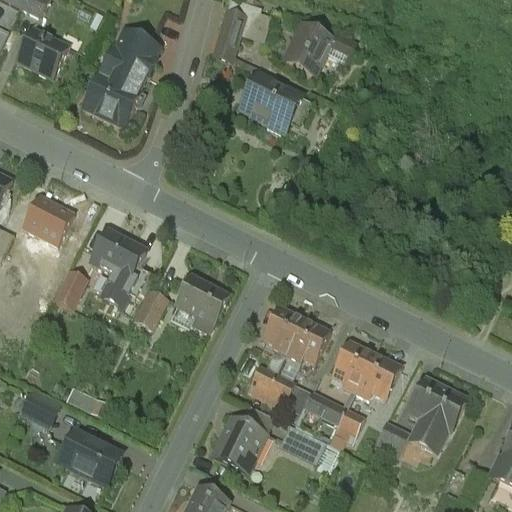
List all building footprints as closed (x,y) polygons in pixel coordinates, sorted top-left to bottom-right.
[(26,0),(0,0),(0,2),(20,13),(26,0)] [(50,3),(44,0),(26,0),(20,13),(40,23),(50,3)] [(259,14),(230,5),(229,9),(228,11),(231,12),(231,11),(258,20),(259,14)] [(258,20),(231,11),(231,12),(228,11),(225,23),(244,29),(243,30),(254,34),(258,20)] [(244,29),(225,23),(220,37),(239,43),(243,30),(244,29)] [(331,45),(304,32),(286,68),(313,81),(331,45)] [(69,53),(32,34),(16,66),(53,84),(69,53)] [(117,88),(99,79),(82,113),(101,122),(102,121),(124,132),(124,133),(125,133),(141,99),(138,97),(145,82),(149,84),(156,70),(152,68),(159,54),(124,37),(115,56),(113,55),(112,57),(133,67),(130,73),(125,71),(117,88)] [(239,43),(220,37),(214,60),(231,69),(239,43)] [(302,103),(259,81),(255,89),(241,117),(268,130),(266,134),(280,141),(282,137),(284,138),(302,103)] [(0,211),(12,187),(0,181),(0,211)] [(74,220),(39,202),(22,234),(40,244),(25,273),(41,282),(57,252),(74,220)] [(0,269),(0,270),(14,241),(0,234),(0,269)] [(145,258),(107,238),(91,270),(129,290),(145,258)] [(86,285),(70,277),(55,308),(71,316),(86,285)] [(229,301),(192,282),(176,312),(196,323),(192,331),(208,339),(213,331),(229,301)] [(166,305),(150,297),(135,328),(151,336),(166,305)] [(305,325),(278,312),(263,345),(284,356),(281,362),(286,364),(305,325)] [(330,338),(305,325),(286,364),(290,366),(293,360),(315,371),(330,338)] [(374,360),(348,347),(333,380),(354,390),(351,396),(356,398),(374,360)] [(374,360),(356,398),(360,401),(363,395),(384,405),(400,373),(374,360)] [(277,382),(259,373),(252,389),(269,398),(277,382)] [(295,391),(277,382),(269,398),(287,407),(295,391)] [(466,405),(426,385),(410,417),(422,423),(411,446),(436,458),(447,436),(450,437),(466,405)] [(58,416),(30,402),(21,420),(50,434),(58,416)] [(346,416),(328,407),(321,424),(338,432),(346,416)] [(108,413),(97,408),(92,419),(103,424),(108,413)] [(364,425),(346,416),(338,432),(356,441),(364,425)] [(266,441),(233,424),(213,465),(246,481),(266,441)] [(409,440),(386,429),(375,452),(397,463),(409,440)] [(326,450),(290,432),(281,449),(284,450),(285,448),(318,465),(315,471),(315,472),(326,450)] [(121,461),(74,438),(59,470),(106,493),(121,461)] [(511,440),(501,462),(511,467),(511,440)] [(511,467),(501,462),(494,476),(499,478),(495,485),(511,493),(511,467)] [(489,481),(473,473),(458,503),(474,511),(489,481)] [(227,511),(229,509),(198,494),(189,511),(227,511)]
